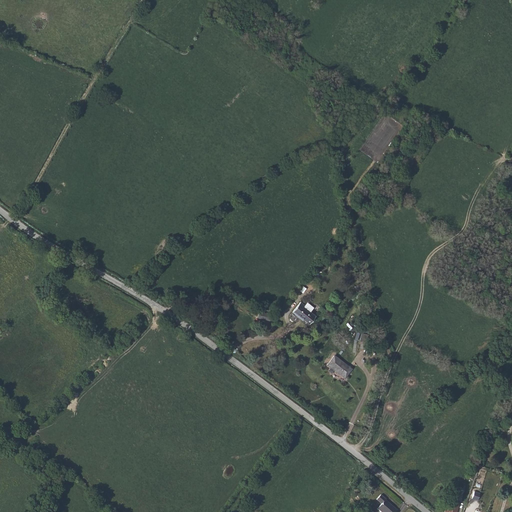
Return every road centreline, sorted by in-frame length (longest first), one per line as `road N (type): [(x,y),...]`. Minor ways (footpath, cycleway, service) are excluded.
road 1 (unclassified): [(0,212),(158,308),(424,511)]
road 2 (track): [(352,452),(367,434),(390,365),(342,151),(389,96)]
road 3 (track): [(14,224),(142,0)]
